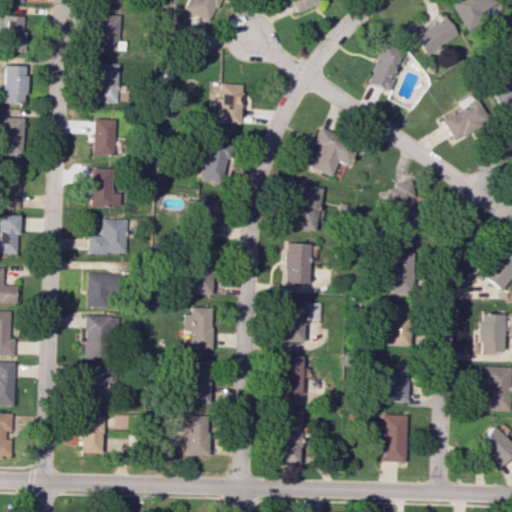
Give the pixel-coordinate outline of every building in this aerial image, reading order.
[(207,21),(216,0),(187,0),(183,10),(207,21)] [(289,0),(295,12),(316,3),(314,0),(289,0)] [(449,0),(448,1),(464,29),(484,18),(479,10),(494,1),(493,0),(449,0)] [(116,14),(94,14),(93,49),(121,50),(121,41),(115,41),(116,14)] [(408,41),(400,29),(414,20),(420,29),(431,22),(430,21),(441,14),(454,33),(424,53),(413,37),(408,41)] [(0,50),(21,51),(22,16),(0,15),(0,50)] [(372,58),(379,41),(399,49),(387,77),(389,78),(385,89),(366,81),(375,60),(372,58)] [(114,102),(115,63),(93,63),(92,101),(114,102)] [(22,103),(23,65),(1,65),(1,102),(22,103)] [(511,97),(511,72),(487,88),(498,106),(511,97)] [(215,122),(238,123),(240,83),(216,83),(215,122)] [(438,119),(451,139),(458,135),(459,136),(477,125),(476,123),(485,117),(472,97),(438,119)] [(0,154),(20,155),(21,117),(0,116),(0,154)] [(89,154),(111,155),(112,119),(90,118),(89,154)] [(307,168),(329,175),(333,161),(347,165),(355,142),(316,129),(311,143),(315,144),(307,168)] [(219,182),(227,143),(205,139),(197,177),(219,182)] [(0,206),(17,207),(18,164),(0,163),(0,206)] [(117,206),(117,192),(109,192),(109,168),(88,167),(88,206),(117,206)] [(287,227),(314,230),(319,186),(293,182),(287,227)] [(406,182),(382,186),(389,230),(413,226),(406,182)] [(215,238),(216,199),(184,197),(184,210),(193,211),(192,237),(215,238)] [(16,214),(0,213),(0,252),(15,253),(16,214)] [(86,235),(85,252),(124,253),(125,218),(99,218),(98,235),(86,235)] [(307,243),(282,242),(281,282),(305,283),(307,243)] [(495,289),(511,268),(511,254),(503,247),(495,257),(492,254),(485,263),(488,265),(479,276),(495,289)] [(407,294),(408,252),(388,251),(386,293),(407,294)] [(210,259),(190,258),(188,293),(208,294),(210,259)] [(0,300),(14,301),(15,283),(1,283),(1,267),(0,266),(0,300)] [(83,306),(113,307),(114,273),(84,272),(83,306)] [(318,320),(318,301),(279,300),(278,341),(300,341),(301,319),(318,320)] [(403,303),(382,303),(383,345),(404,345),(403,303)] [(209,307),(189,307),(189,314),(182,314),(181,330),(187,331),(187,348),(208,349),(209,307)] [(0,355),(11,356),(12,338),(7,338),(8,310),(0,309),(0,355)] [(477,313),(500,314),(499,350),(476,350),(476,341),(474,341),(474,322),(477,322),(477,313)] [(83,314),(82,358),(110,359),(111,314),(83,314)] [(300,355),(277,355),(276,394),(299,394),(300,355)] [(0,404),(11,405),(12,361),(0,360),(0,404)] [(186,402),(206,402),(207,361),(186,361),(186,402)] [(403,401),(403,364),(382,363),(381,401),(403,401)] [(104,408),(105,365),(82,364),(81,407),(104,408)] [(475,382),(476,365),(507,366),(505,410),(479,409),(481,382),(475,382)] [(298,463),(298,410),(276,410),(276,463),(298,463)] [(0,454),(7,455),(8,438),(6,438),(7,413),(0,412),(0,454)] [(183,454),(205,455),(206,415),(171,414),(170,430),(184,430),(183,454)] [(402,414),(378,414),(376,460),(401,461),(402,414)] [(100,452),(100,415),(78,415),(78,452),(100,452)] [(489,425),(511,447),(495,465),(472,443),(489,425)]
